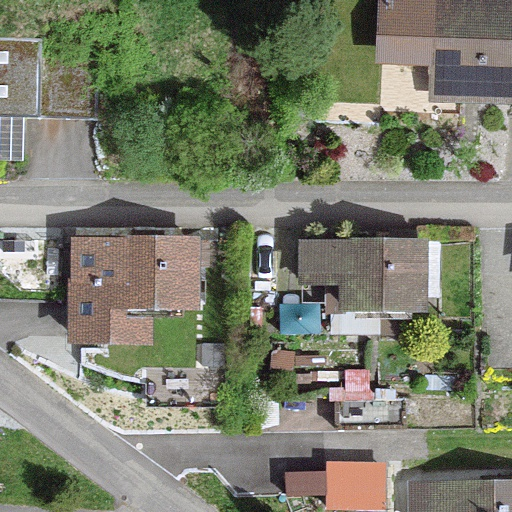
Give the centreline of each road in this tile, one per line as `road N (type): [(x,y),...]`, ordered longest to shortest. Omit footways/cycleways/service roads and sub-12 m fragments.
road 1 (residential): [(0,205),(511,201)]
road 2 (residential): [(0,368),(179,511)]
